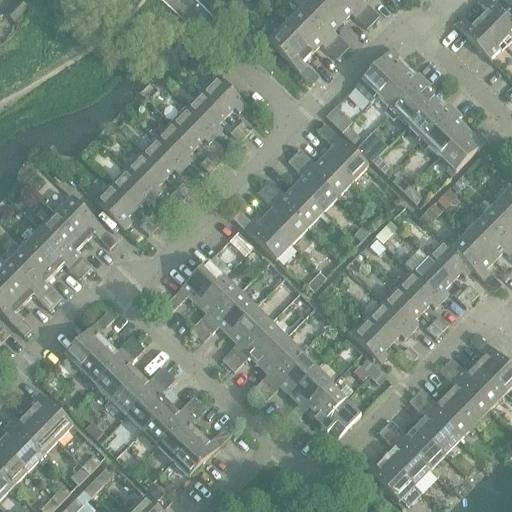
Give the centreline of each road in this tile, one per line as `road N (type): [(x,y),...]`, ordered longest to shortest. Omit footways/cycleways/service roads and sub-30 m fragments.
road 1 (residential): [(316,477),(477,314),(511,316)]
road 2 (residential): [(126,299),(295,121)]
road 3 (residential): [(272,443),(126,299)]
road 4 (residential): [(0,397),(16,369),(95,288),(126,299)]
road 5 (residential): [(295,121),(393,20)]
road 6 (residential): [(511,131),(415,39)]
road 7 (residential): [(209,32),(295,121)]
